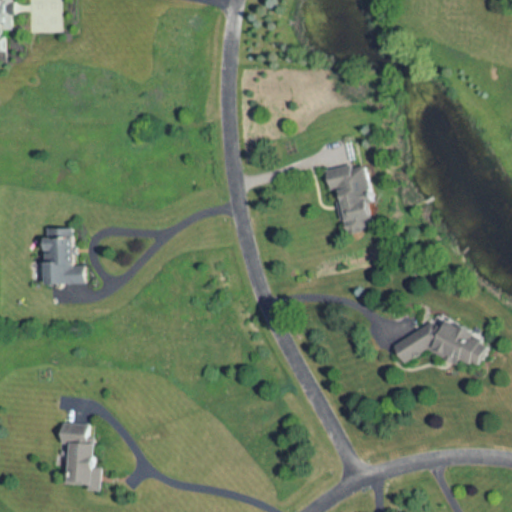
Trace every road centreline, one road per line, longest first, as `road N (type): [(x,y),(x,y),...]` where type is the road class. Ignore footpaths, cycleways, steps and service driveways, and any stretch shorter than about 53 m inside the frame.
road 1 (residential): [(355,478),(261,300),(235,215),(223,103),(232,0)]
road 2 (residential): [(511,457),(440,457),(377,472),(304,511)]
